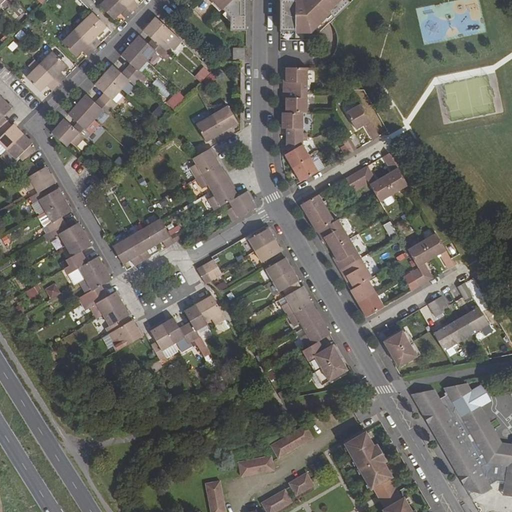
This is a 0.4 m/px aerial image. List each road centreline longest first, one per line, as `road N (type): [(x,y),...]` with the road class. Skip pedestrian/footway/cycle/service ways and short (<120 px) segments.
road 1 (residential): [(122,282),(33,122),(157,0)]
road 2 (residential): [(260,0),(259,141),(278,207)]
road 3 (residential): [(353,337),(455,511)]
road 4 (primary): [(90,511),(0,368)]
road 5 (residential): [(278,207),(353,337)]
road 6 (residential): [(184,263),(201,291),(144,323),(122,282)]
road 7 (residential): [(458,275),(353,337)]
road 8 (residential): [(382,144),(278,207)]
